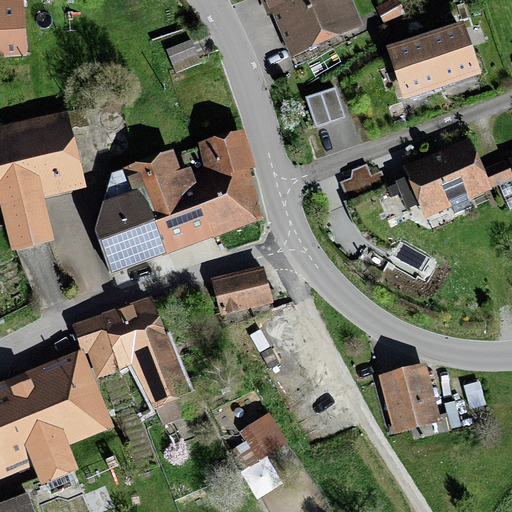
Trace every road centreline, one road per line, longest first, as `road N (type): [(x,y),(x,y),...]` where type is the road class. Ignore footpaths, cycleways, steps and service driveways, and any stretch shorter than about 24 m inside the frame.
road 1 (residential): [(0,354),(104,305),(299,242)]
road 2 (track): [(422,511),(370,437),(274,251)]
road 3 (tertiary): [(208,0),(245,79),(299,242)]
road 4 (tertiary): [(299,242),(323,277),(384,328),(461,354),(511,353)]
